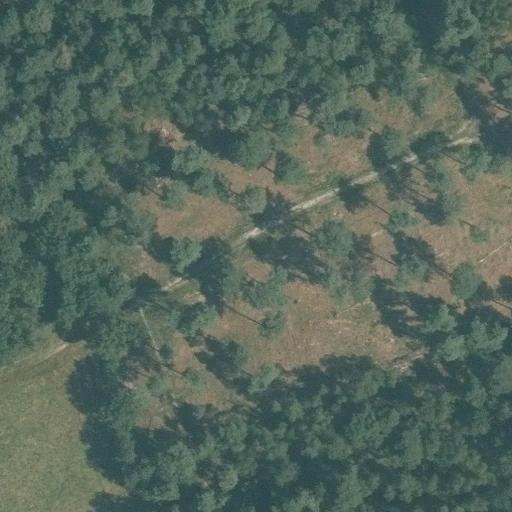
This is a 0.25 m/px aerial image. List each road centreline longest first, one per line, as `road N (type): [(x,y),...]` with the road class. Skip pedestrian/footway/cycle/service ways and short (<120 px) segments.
road 1 (track): [(148,304),(283,224),(492,125)]
road 2 (track): [(148,304),(0,364)]
road 3 (track): [(492,125),(400,0)]
